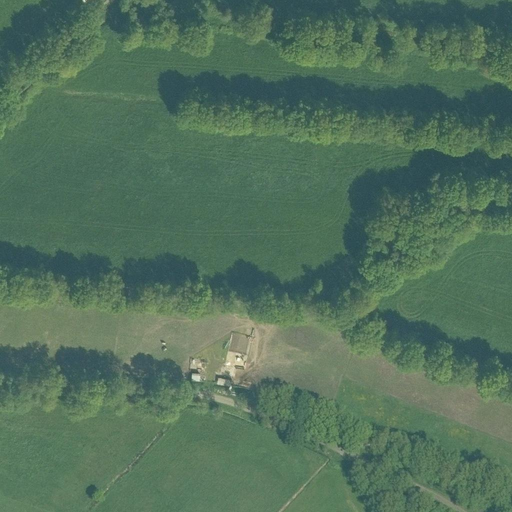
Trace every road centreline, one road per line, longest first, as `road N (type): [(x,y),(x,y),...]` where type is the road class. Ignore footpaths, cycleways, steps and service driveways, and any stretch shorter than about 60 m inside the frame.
road 1 (unclassified): [(459,511),(208,395),(0,378)]
road 2 (unclassified): [(0,95),(111,0)]
